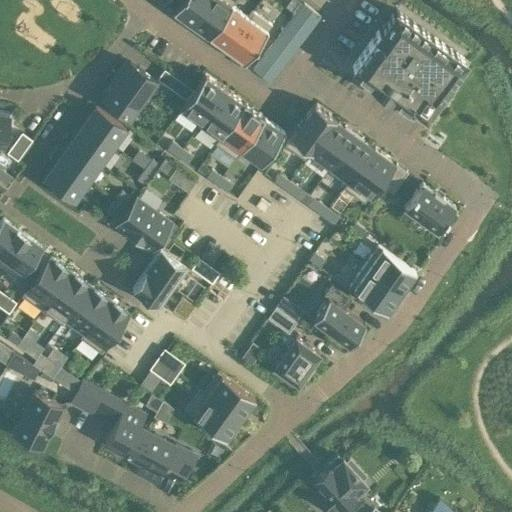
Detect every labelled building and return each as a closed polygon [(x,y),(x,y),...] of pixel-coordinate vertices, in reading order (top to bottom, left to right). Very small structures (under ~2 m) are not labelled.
[(190,22),(206,0),(178,0),(172,9),(190,22)] [(233,0),(206,0),(190,22),(208,35),(230,3),(231,4),(233,0)] [(269,81),(320,15),(303,2),(252,68),(269,81)] [(208,35),(225,48),(248,16),(247,15),(231,4),(230,3),(208,35)] [(424,115),(465,58),(394,8),(378,30),(377,29),(351,65),(369,78),(368,79),(391,95),(392,94),(410,107),(411,105),(424,115)] [(251,9),(247,15),(248,16),(225,48),(244,61),(271,23),(251,9)] [(103,97),(127,115),(154,78),(129,60),(103,97)] [(200,121),(224,88),(203,73),(180,106),(200,120),(200,121)] [(184,100),(190,91),(176,82),(170,91),(184,100)] [(197,124),(216,138),(217,139),(243,102),(224,88),(200,121),(200,120),(197,124)] [(263,115),(243,102),(217,139),(216,138),(214,142),(235,157),(240,149),(239,149),(263,115)] [(333,118),(334,119),(335,117),(313,102),(284,143),(305,159),(310,151),(310,150),(333,118)] [(81,122),(111,143),(124,125),(94,104),(81,122)] [(239,149),(240,149),(260,163),(283,130),(263,115),(239,149)] [(329,164),(352,132),(334,119),(333,118),(310,150),(310,151),(328,164),(329,164)] [(81,122),(69,140),(99,161),(111,143),(81,122)] [(31,138),(20,131),(6,151),(16,159),(31,138)] [(325,168),(345,182),(346,182),(372,146),(352,132),(329,164),(328,164),(325,168)] [(86,179),(99,161),(69,140),(56,158),(86,179)] [(176,154),(181,147),(171,140),(166,147),(176,154)] [(392,161),(372,146),(346,182),(345,182),(342,185),(363,201),(392,161)] [(181,147),(176,154),(187,162),(192,154),(181,147)] [(164,155),(157,165),(167,172),(174,162),(164,155)] [(151,157),(144,167),(151,173),(158,162),(151,157)] [(73,198),(86,179),(56,158),(43,176),(73,198)] [(395,162),(380,183),(391,191),(406,170),(395,162)] [(144,183),(151,173),(144,167),(136,178),(144,183)] [(205,175),(215,182),(221,175),(210,167),(205,175)] [(283,187),(289,179),(278,172),(273,179),(283,187)] [(231,182),(221,175),(215,182),(226,189),(231,182)] [(299,187),(289,179),(283,187),(294,194),(299,187)] [(403,205),(436,229),(454,204),(442,195),(434,188),(433,189),(421,180),(403,205)] [(121,189),(114,199),(121,204),(128,194),(121,189)] [(136,194),(115,223),(150,248),(158,238),(166,244),(171,236),(163,230),(171,219),(136,194)] [(113,214),(121,204),(114,199),(106,209),(113,214)] [(312,207),(322,215),(328,207),(317,200),(312,207)] [(338,215),(328,207),(322,215),(333,222),(338,215)] [(0,252),(23,269),(41,244),(2,216),(0,218),(0,252)] [(349,228),(359,235),(364,228),(354,221),(349,228)] [(377,243),(363,263),(400,290),(415,270),(377,243)] [(131,288),(157,306),(185,267),(159,249),(131,288)] [(41,308),(69,268),(49,254),(21,294),(41,308)] [(198,256),(190,267),(211,281),(218,271),(198,256)] [(400,290),(363,263),(348,284),(386,311),(400,290)] [(69,268),(41,308),(61,323),(64,319),(63,318),(89,282),(69,268)] [(83,332),(108,296),(89,282),(63,318),(64,319),(82,332),(83,332)] [(344,341),(348,344),(364,321),(343,307),(350,297),(330,282),(323,293),(327,295),(311,317),(335,334),(333,337),(342,343),(344,341)] [(0,290),(0,306),(7,312),(15,301),(0,290)] [(79,335),(100,351),(129,311),(108,296),(83,332),(82,332),(79,335)] [(267,316),(287,330),(295,319),(274,305),(267,316)] [(15,345),(21,337),(11,330),(6,338),(15,345)] [(272,365),(297,382),(305,371),(305,372),(311,363),(319,351),(294,334),(272,365)] [(21,337),(15,345),(25,351),(30,344),(21,337)] [(184,362),(163,347),(156,358),(176,372),(184,362)] [(38,367),(12,349),(5,363),(33,377),(38,367)] [(59,366),(45,356),(39,352),(32,362),(52,376),(59,366)] [(176,372),(156,358),(149,367),(168,382),(176,372)] [(52,376),(73,391),(80,379),(59,365),(52,376)] [(216,369),(202,390),(239,416),(254,396),(216,369)] [(80,379),(70,399),(81,404),(91,385),(80,379)] [(239,416),(202,390),(198,387),(183,407),(225,437),(239,416)] [(34,389),(12,431),(39,445),(46,431),(47,432),(54,416),(54,415),(60,402),(34,389)] [(112,397),(103,416),(113,422),(104,439),(132,454),(146,428),(143,426),(148,417),(112,397)] [(162,398),(153,414),(165,420),(173,406),(162,398)] [(146,428),(132,454),(139,458),(134,469),(154,479),(163,462),(185,474),(195,454),(146,428)] [(321,483),(312,491),(331,511),(366,481),(341,455),(329,466),(327,465),(314,476),(321,483)] [(439,496),(428,511),(463,511),(464,511),(462,509),(461,510),(439,496)]
